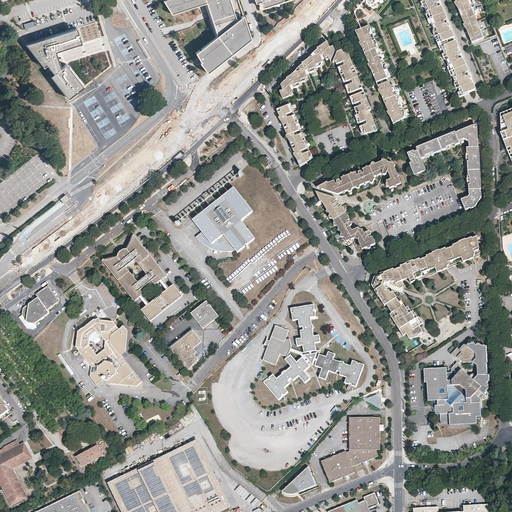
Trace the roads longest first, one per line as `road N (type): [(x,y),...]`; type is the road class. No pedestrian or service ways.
road 1 (secondary): [(322,0),(143,173),(0,284)]
road 2 (residential): [(486,101),(287,183)]
road 3 (residential): [(343,274),(389,350),(398,468)]
road 4 (residential): [(188,386),(298,263),(325,246)]
road 5 (residential): [(65,268),(194,166),(190,148)]
road 6 (secondary): [(190,148),(47,260)]
road 7 (residential): [(506,440),(495,262)]
road 8 (residential): [(493,213),(343,274)]
road 9 (residential): [(264,95),(351,0)]
road 10 (secondary): [(337,0),(250,90)]
